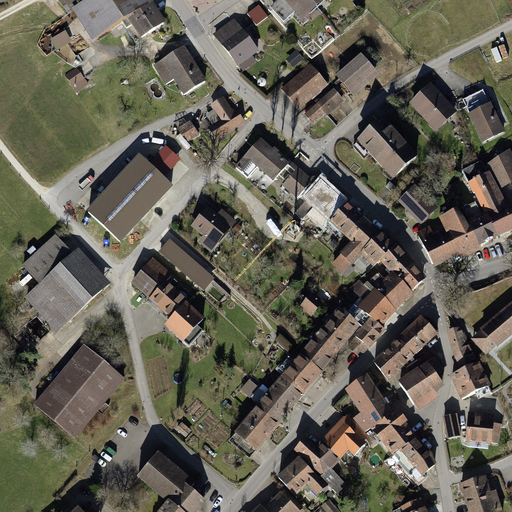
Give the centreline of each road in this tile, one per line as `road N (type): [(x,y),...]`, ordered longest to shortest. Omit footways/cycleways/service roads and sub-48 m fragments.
road 1 (tertiary): [(239,499),(432,299)]
road 2 (residential): [(118,276),(151,414),(163,434),(239,499)]
road 3 (residential): [(511,27),(369,102),(319,157)]
road 4 (residential): [(118,276),(264,108)]
road 5 (residential): [(234,82),(77,171),(48,199)]
road 6 (residential): [(449,511),(438,445),(447,358),(432,299)]
road 7 (tertiary): [(438,285),(404,231),(319,157)]
